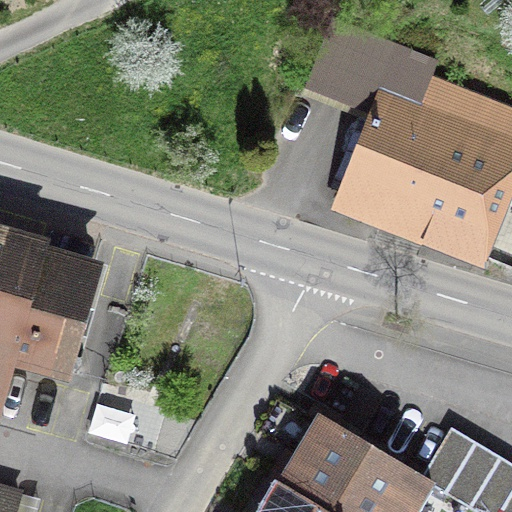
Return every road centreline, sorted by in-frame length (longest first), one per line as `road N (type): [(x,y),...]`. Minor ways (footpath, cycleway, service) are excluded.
road 1 (secondary): [(0,160),(316,260)]
road 2 (residential): [(316,260),(167,511)]
road 3 (secondary): [(316,260),(511,317)]
